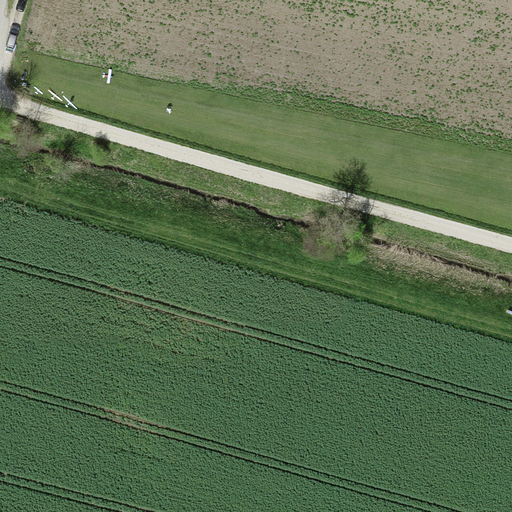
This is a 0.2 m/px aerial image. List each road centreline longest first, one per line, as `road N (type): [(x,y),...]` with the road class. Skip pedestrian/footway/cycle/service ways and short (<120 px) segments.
road 1 (track): [(0,105),(511,251)]
road 2 (track): [(511,325),(0,182)]
